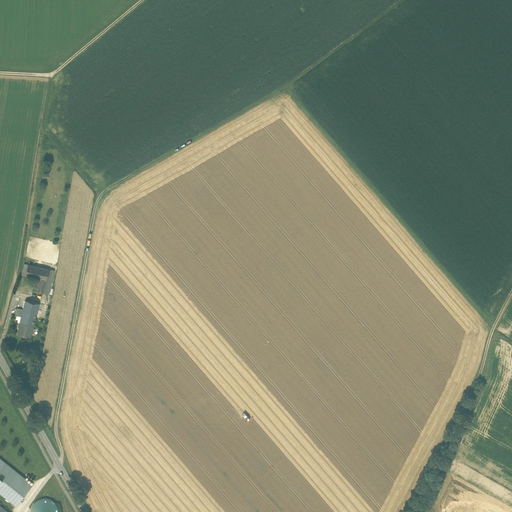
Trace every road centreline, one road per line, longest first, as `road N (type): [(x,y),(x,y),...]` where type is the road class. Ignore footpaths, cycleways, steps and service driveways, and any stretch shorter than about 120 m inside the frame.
road 1 (track): [(403,0),(285,86),(96,196),(55,420),(58,463)]
road 2 (track): [(511,290),(479,379),(412,511)]
road 3 (secondary): [(0,357),(85,511)]
road 4 (track): [(142,0),(51,75),(0,72)]
